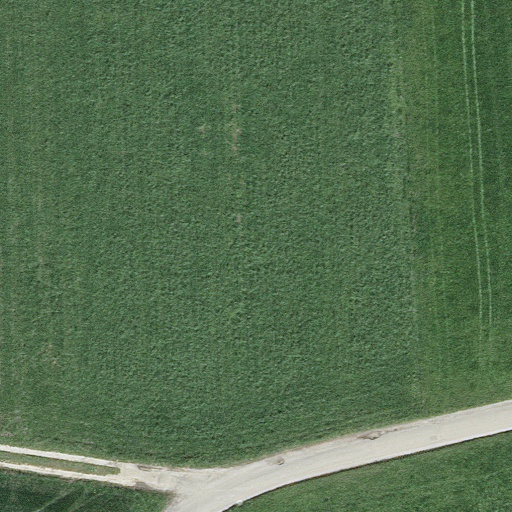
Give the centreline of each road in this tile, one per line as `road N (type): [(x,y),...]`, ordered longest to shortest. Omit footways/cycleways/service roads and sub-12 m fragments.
road 1 (unclassified): [(193,511),(220,492),(511,414)]
road 2 (track): [(220,492),(0,461)]
